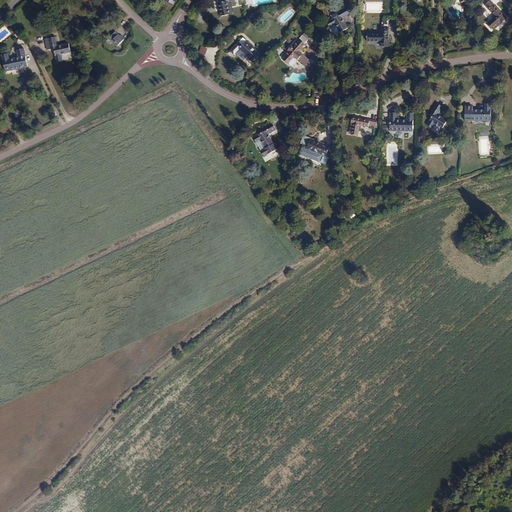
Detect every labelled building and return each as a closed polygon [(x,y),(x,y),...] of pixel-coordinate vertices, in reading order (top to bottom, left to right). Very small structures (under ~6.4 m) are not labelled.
[(217,0),(221,16),(230,14),(227,2),(230,1),(235,0),(217,0)] [(487,24),(492,29),(496,25),(497,27),(501,23),(507,18),(490,0),(484,5),(495,17),(487,24)] [(350,14),(347,7),(330,16),(331,19),(326,22),(330,27),(335,25),(339,33),(348,28),(342,18),(350,14)] [(380,47),(388,47),(388,28),(381,28),(381,34),(367,34),(367,41),(381,42),(380,47)] [(124,40),(120,36),(115,32),(109,38),(117,46),(124,40)] [(287,51),(284,54),(286,55),(283,59),(288,64),(294,57),(298,60),(298,59),(306,67),(311,61),(303,54),(302,55),(299,51),(305,44),(308,40),(302,35),(299,39),(298,38),(292,46),(292,45),(287,50),(287,51)] [(61,55),(70,54),(71,53),(71,51),(70,45),(58,47),(57,39),(46,41),(48,51),(54,51),(56,63),(63,62),(61,55)] [(239,49),(253,62),(261,54),(246,41),(242,45),(238,41),(230,51),(234,55),(239,49)] [(205,55),(208,49),(202,46),(199,53),(205,55)] [(8,53),(2,54),(5,71),(11,70),(11,67),(24,65),(24,67),(27,67),(26,56),(24,49),(17,50),(18,58),(9,59),(8,53)] [(343,76),(341,69),(332,72),(335,79),(343,76)] [(430,113),(432,114),(426,125),(432,128),(434,124),(442,128),(447,121),(437,115),(442,107),(436,103),(430,113)] [(484,119),(484,121),(490,121),(490,104),(484,104),(484,110),(472,110),(472,106),(465,106),(465,121),(468,121),(468,119),(484,119)] [(409,130),(409,132),(413,132),(413,113),(406,113),(406,120),(396,120),(396,113),(389,113),(389,132),(393,132),(393,130),(409,130)] [(321,116),(316,118),(321,128),(326,125),(321,116)] [(351,123),(350,129),(352,129),(351,134),(357,136),(359,126),(368,127),(375,128),(377,121),(370,120),(352,117),(351,123)] [(253,137),(265,157),(278,149),(275,143),(274,144),(268,134),(276,130),(272,123),(262,129),(264,131),(253,137)] [(326,157),(330,146),(310,138),(306,149),(326,157)]
